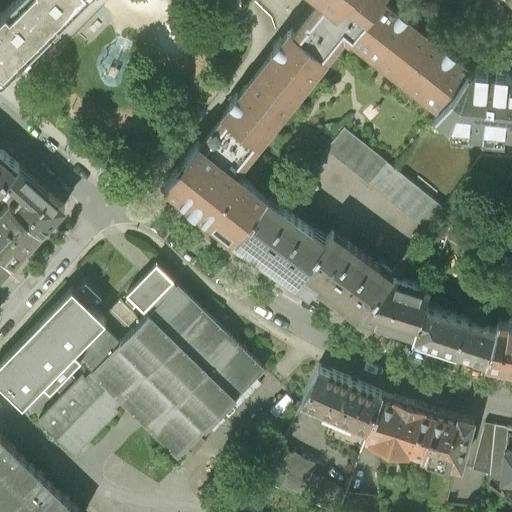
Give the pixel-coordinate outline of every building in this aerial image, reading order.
[(15,0),(1,14),(38,45),(84,0),(15,0)] [(300,0),(259,0),(287,30),(309,9),(300,0)] [(344,36),(389,71),(420,32),(406,21),(408,19),(403,15),(398,12),(396,14),(381,2),(382,0),(321,0),(314,9),(345,34),(344,36)] [(286,110),(326,59),(344,36),(345,34),(314,9),(295,34),(291,31),(282,42),(280,40),(277,43),(272,49),(275,51),(251,82),(286,110)] [(0,13),(0,81),(2,82),(38,45),(1,14),(0,13)] [(444,52),(420,32),(389,71),(438,110),(469,71),(454,60),(455,57),(450,53),(446,50),(444,52)] [(471,73),(469,71),(438,110),(435,116),(449,127),(451,128),(450,139),(463,139),(464,129),(470,129),(470,134),(482,135),(481,141),(504,143),(504,133),(510,133),(511,133),(511,77),(507,77),(508,72),(495,70),(494,75),(490,75),(487,75),(488,69),(475,68),(475,73),(471,73)] [(236,172),(286,110),(251,82),(239,97),(236,95),(233,99),(229,103),(232,106),(201,145),(236,172)] [(344,128),(328,146),(428,228),(443,209),(394,169),(344,128)] [(198,142),(164,184),(202,213),(233,239),(267,197),(236,172),(201,145),(198,142)] [(2,153),(0,151),(0,188),(7,181),(18,167),(2,153)] [(24,173),(18,167),(7,181),(25,197),(15,208),(42,232),(50,223),(64,208),(48,194),(24,173)] [(326,240),(267,197),(233,239),(295,281),(326,240)] [(42,232),(15,208),(9,203),(0,212),(0,251),(14,264),(40,235),(42,232)] [(494,247),(459,225),(449,240),(484,262),(494,247)] [(326,240),(295,281),(302,285),(309,290),(314,282),(361,317),(392,277),(393,276),(332,231),(326,240)] [(0,278),(14,264),(0,251),(0,278)] [(119,342),(101,325),(74,352),(81,359),(92,370),(86,377),(83,374),(76,381),(67,372),(52,388),(61,396),(38,420),(74,455),(124,404),(137,416),(178,457),(264,369),(177,284),(156,263),(141,278),(126,293),(147,314),(119,342)] [(429,289),(392,277),(361,317),(388,327),(387,329),(392,330),(413,337),(424,305),(429,289)] [(75,291),(91,306),(101,296),(85,280),(75,291)] [(67,372),(81,359),(74,352),(101,325),(105,320),(91,306),(75,291),(72,288),(0,361),(0,383),(22,405),(43,384),(50,391),(52,388),(67,372)] [(105,310),(123,326),(137,311),(120,295),(105,310)] [(484,326),(424,305),(413,337),(413,338),(430,344),(454,352),(454,350),(469,355),(485,361),(497,327),(485,323),(484,326)] [(499,321),(497,327),(485,361),(511,366),(511,320),(509,320),(508,322),(499,321)] [(303,401),(368,430),(383,392),(320,366),(303,401)] [(383,392),(368,430),(366,438),(421,456),(435,409),(383,392)] [(421,456),(461,467),(473,420),(435,409),(421,456)] [(501,482),(504,451),(507,427),(484,422),(472,470),(489,474),(489,481),(501,482)] [(0,511),(76,511),(0,437),(0,511)] [(266,479),(301,496),(311,475),(316,465),(280,449),(266,479)] [(511,451),(504,451),(501,482),(511,483),(511,451)] [(453,475),(422,468),(426,504),(448,506),(449,492),(453,475)] [(338,511),(345,491),(311,475),(301,496),(334,511),(338,511)] [(351,475),(345,491),(338,511),(375,511),(378,498),(367,496),(368,481),(351,475)]
